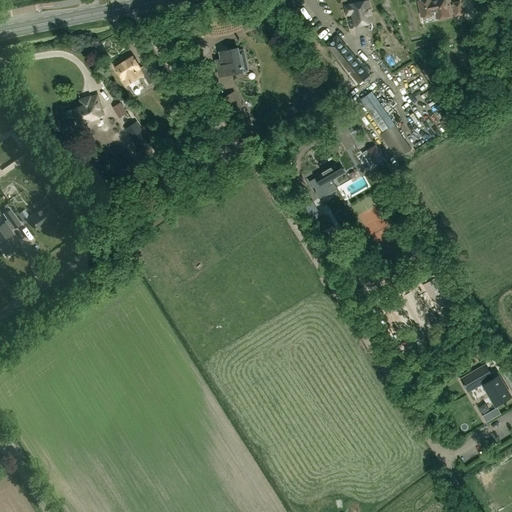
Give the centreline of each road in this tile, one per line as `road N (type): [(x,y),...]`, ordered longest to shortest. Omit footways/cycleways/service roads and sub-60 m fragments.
road 1 (unclassified): [(0,315),(218,165),(228,148),(131,6)]
road 2 (track): [(227,150),(252,164),(471,511)]
road 3 (primary): [(0,31),(131,6)]
